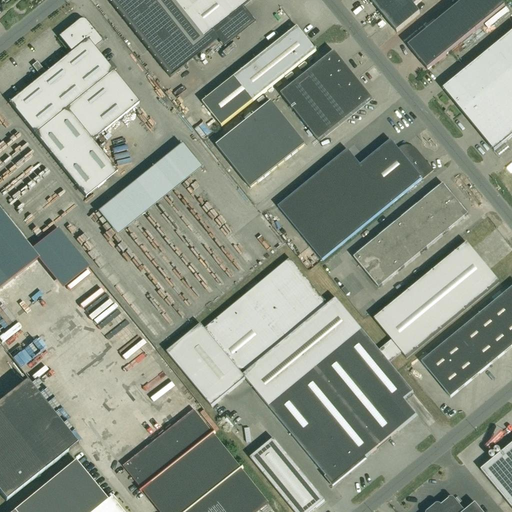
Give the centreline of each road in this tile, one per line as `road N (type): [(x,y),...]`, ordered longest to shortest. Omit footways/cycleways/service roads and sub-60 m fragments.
road 1 (unclassified): [(511,221),(330,0),(58,0),(0,46)]
road 2 (unclassified): [(362,511),(511,388)]
